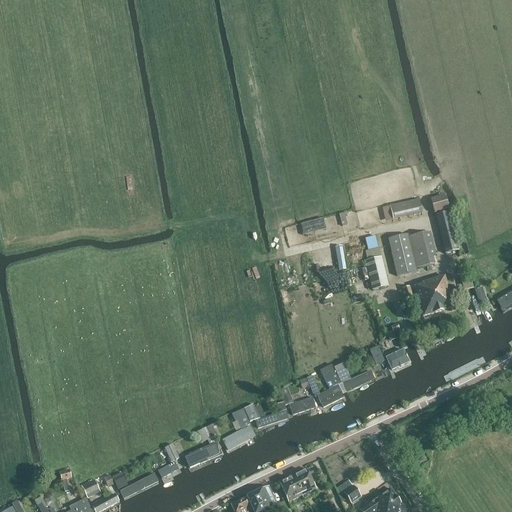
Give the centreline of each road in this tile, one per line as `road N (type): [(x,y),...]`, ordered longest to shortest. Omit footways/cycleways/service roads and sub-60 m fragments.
road 1 (track): [(343,0),(354,41),(400,111),(443,272),(393,289),(404,325)]
road 2 (unclassified): [(201,511),(511,360)]
